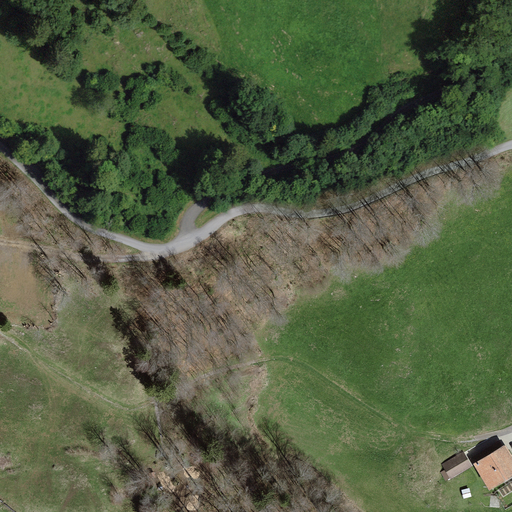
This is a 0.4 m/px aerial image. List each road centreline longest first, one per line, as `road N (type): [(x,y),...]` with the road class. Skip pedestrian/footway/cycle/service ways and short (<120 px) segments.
road 1 (unclassified): [(179,244),(186,221),(209,201),(264,173),(336,158),(461,80),(511,29)]
road 2 (tertiary): [(179,244),(243,210),(316,213),(371,200),(511,144)]
road 3 (tertiary): [(0,145),(80,223),(158,250),(179,244)]
road 4 (track): [(0,241),(132,258),(158,250)]
